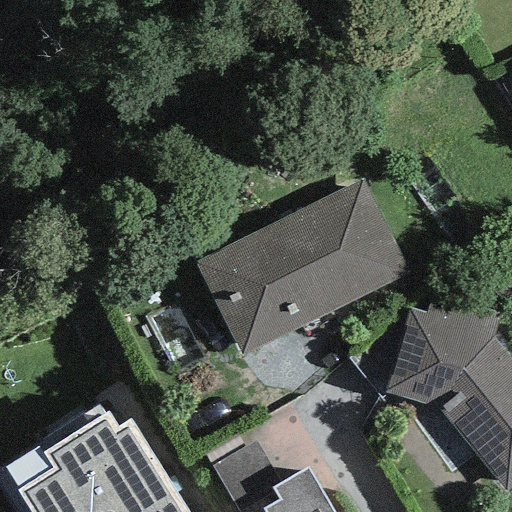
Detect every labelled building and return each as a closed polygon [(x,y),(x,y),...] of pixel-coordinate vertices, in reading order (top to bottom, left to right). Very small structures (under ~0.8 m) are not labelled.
[(412,274),(363,180),(194,267),(243,361),(412,274)] [(427,318),(409,313),(387,397),(439,412),(505,495),(511,488),(511,367),(491,343),(499,316),(433,298),(427,318)] [(54,479),(19,502),(25,511),(179,511),(128,431),(114,440),(105,425),(44,464),(54,479)] [(282,488),(256,443),(211,467),(235,511),(239,511),(271,494),(282,488)] [(279,509),(273,511),(327,511),(306,476),(282,488),(271,494),(279,509)]
